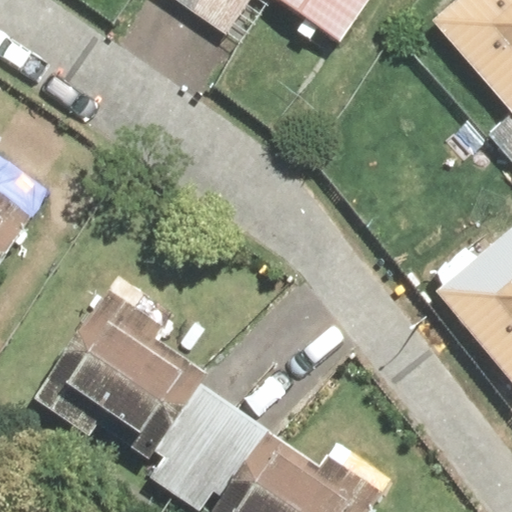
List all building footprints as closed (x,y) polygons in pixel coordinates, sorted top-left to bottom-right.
[(193,0),(244,34),(267,0),(296,0),(353,39),(379,0),(193,0)] [(511,0),(460,0),(443,13),(511,99),(511,0)] [(0,285),(42,224),(0,195),(0,285)] [(511,241),(455,289),(511,355),(511,241)] [(55,388),(161,461),(233,359),(127,286),(55,388)] [(278,429),(233,504),(246,511),(373,511),(385,493),(278,429)]
